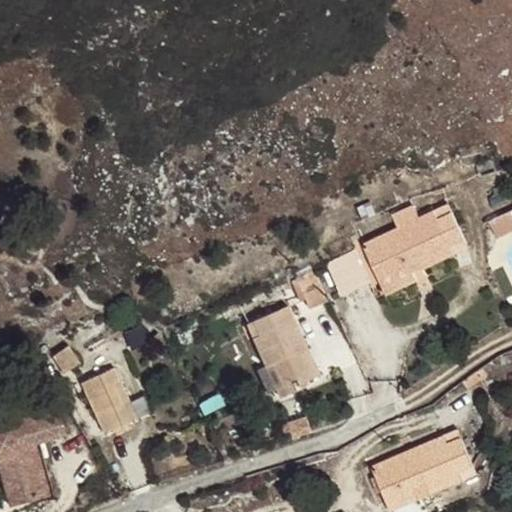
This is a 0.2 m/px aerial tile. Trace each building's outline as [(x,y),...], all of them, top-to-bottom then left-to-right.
[(491,157),(475,164),(479,177),(496,172),(492,161),(491,157)] [(448,203),(419,217),(419,216),(398,225),(398,227),(362,243),(379,279),(410,265),(406,257),(415,252),(423,268),(469,247),(448,203)] [(419,216),(413,205),(392,214),(398,225),(419,216)] [(511,230),(511,215),(510,211),(488,220),(497,238),(511,230)] [(329,262),(342,294),(371,282),(358,250),(329,262)] [(423,268),(415,252),(406,257),(410,265),(414,272),(423,268)] [(414,272),(410,265),(379,279),(386,293),(418,278),(414,272)] [(327,301),(313,270),(291,280),(299,301),(306,298),(310,308),(327,301)] [(308,350),(302,338),(298,340),(293,327),(296,325),(287,305),(253,321),(258,335),(253,336),(266,364),(272,362),(284,387),(293,383),(296,389),(301,387),(299,382),(311,378),(300,354),(308,350)] [(258,335),(253,321),(247,323),(253,336),(258,335)] [(302,338),(296,325),(293,327),(298,340),(302,338)] [(66,343),(50,353),(62,369),(77,358),(66,343)] [(318,374),(308,350),(300,354),(311,378),(318,374)] [(266,364),(256,369),(267,392),(277,388),(280,396),(296,389),(293,383),(284,387),(272,362),(266,364)] [(120,378),(114,364),(82,379),(105,430),(129,418),(113,382),(120,378)] [(481,365),(472,370),(462,378),(467,387),(487,374),(481,365)] [(137,415),(120,378),(113,382),(129,418),(137,415)] [(224,402),(219,392),(200,402),(205,412),(224,402)] [(0,452),(16,448),(1,400),(0,399),(0,452)] [(12,413),(8,401),(2,402),(6,416),(12,413)] [(291,437),(311,430),(305,415),(287,420),(287,422),(284,422),(282,423),(280,425),(281,428),(282,429),(284,431),(287,431),(290,430),(291,437)] [(462,436),(458,428),(445,434),(448,442),(462,436)] [(478,472),(462,436),(448,442),(445,434),(427,441),(431,449),(407,460),(403,452),(371,465),(388,502),(418,489),(422,496),(478,472)] [(431,449),(427,441),(403,452),(407,460),(431,449)] [(43,480),(30,485),(29,480),(6,487),(12,506),(47,493),(43,480)] [(418,489),(388,502),(392,509),(422,496),(418,489)]
